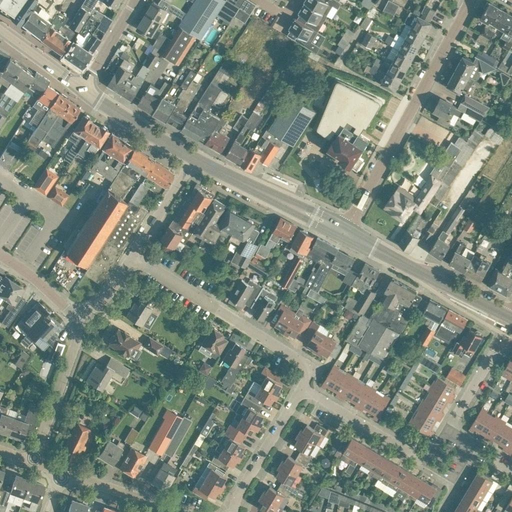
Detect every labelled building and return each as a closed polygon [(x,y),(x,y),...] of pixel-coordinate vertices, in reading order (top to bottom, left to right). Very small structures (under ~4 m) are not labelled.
[(0,0),(0,8),(2,6),(5,9),(3,12),(4,12),(6,9),(9,12),(7,15),(12,18),(14,15),(17,17),(15,20),(20,24),(20,23),(35,0),(0,0)] [(35,0),(20,23),(21,23),(21,24),(31,31),(40,38),(58,10),(64,0),(35,0)] [(78,31),(93,8),(97,0),(83,0),(69,25),(78,31)] [(201,39),(213,20),(220,10),(226,0),(194,0),(186,13),(183,19),(182,20),(179,25),(181,26),(197,37),(201,39)] [(245,11),(251,1),(249,0),(244,0),(240,8),(245,11)] [(305,0),(304,2),(305,2),(327,15),(333,6),(338,9),(342,3),(339,1),(336,0),(305,0)] [(373,0),(362,0),(360,3),(369,9),(373,5),(375,1),(373,0)] [(393,16),(399,5),(390,0),(388,0),(383,11),(392,16),(393,16)] [(147,12),(161,21),(167,10),(154,1),(147,12)] [(256,4),(251,1),(245,11),(250,14),(256,4)] [(328,15),(327,15),(305,2),(298,13),(307,18),(304,23),(313,28),(313,29),(318,32),(328,15)] [(485,36),(502,9),(490,2),(489,3),(487,2),(484,7),(486,8),(480,18),(488,23),(485,27),(485,26),(477,40),(486,46),(490,39),(485,36)] [(186,13),(172,5),(169,10),(183,19),(186,13)] [(435,11),(425,6),(421,12),(423,13),(421,16),(430,21),(436,11),(435,11)] [(245,11),(240,8),(239,7),(234,16),(245,22),(250,14),(245,11)] [(93,8),(78,31),(75,35),(75,42),(65,56),(82,68),(101,39),(91,33),(95,27),(104,33),(112,20),(93,8)] [(505,30),(511,18),(511,14),(502,9),(485,36),(490,39),(492,39),(496,32),(494,31),(497,25),(505,29),(505,30)] [(58,10),(40,38),(41,39),(51,46),(61,53),(70,39),(75,32),(64,24),(65,22),(63,20),(66,16),(58,10)] [(430,21),(421,16),(418,14),(417,15),(413,12),(410,11),(404,22),(406,23),(426,34),(432,22),(430,21)] [(156,28),(161,21),(147,12),(138,27),(157,38),(153,45),(157,47),(163,51),(170,39),(160,33),(161,31),(156,28)] [(390,20),(389,23),(394,26),(399,29),(403,22),(393,16),(392,16),(390,20)] [(367,30),(373,21),(366,17),(361,27),(367,30)] [(312,50),(317,53),(320,48),(320,47),(312,42),(318,32),(313,29),(313,28),(304,23),(295,18),(295,19),(293,18),(290,23),(291,24),(289,28),(291,29),(298,34),(294,39),(312,50)] [(511,45),(511,18),(505,30),(505,29),(503,33),(509,36),(506,39),(502,46),(509,50),(511,45)] [(420,45),(426,34),(406,23),(400,35),(405,38),(420,45)] [(178,64),(197,37),(181,26),(175,35),(163,53),(178,64)] [(345,49),(355,34),(348,30),(338,45),(339,46),(345,49)] [(367,32),(361,43),(371,48),(377,37),(367,32)] [(390,45),(394,37),(388,34),(384,41),(390,45)] [(414,57),(420,45),(405,38),(399,49),(414,57)] [(414,57),(399,49),(393,45),(387,57),(393,60),(407,68),(414,57)] [(341,56),(345,49),(339,46),(335,52),(341,56)] [(151,69),(163,51),(157,47),(153,53),(152,52),(136,78),(134,77),(132,81),(128,79),(119,93),(131,100),(150,68),(151,69)] [(124,51),(120,56),(130,62),(130,55),(124,51)] [(485,61),(493,66),(494,66),(497,60),(488,54),(485,61)] [(463,56),(456,69),(475,79),(478,78),(480,75),(479,71),(482,70),(483,72),(496,68),(476,57),(474,61),(463,56)] [(17,63),(8,57),(0,68),(0,88),(4,83),(6,84),(7,85),(0,96),(0,126),(9,113),(12,108),(18,98),(24,90),(34,75),(19,64),(17,63)] [(378,67),(382,60),(377,57),(373,64),(378,67)] [(401,80),(407,68),(393,60),(387,72),(401,80)] [(375,74),(378,67),(373,64),(371,67),(367,65),(364,71),(368,73),(369,71),(375,74)] [(119,93),(128,79),(127,78),(131,72),(120,65),(108,85),(119,93)] [(468,91),(475,79),(456,69),(446,86),(460,93),(462,88),(468,91)] [(229,77),(226,75),(219,70),(181,129),(199,139),(200,137),(207,142),(222,118),(208,110),(229,77)] [(41,94),(47,84),(48,83),(49,80),(36,71),(34,75),(24,90),(34,96),(37,92),(41,94)] [(198,81),(202,75),(197,72),(193,79),(193,78),(187,87),(186,89),(167,121),(180,128),(187,116),(183,113),(191,99),(201,84),(198,81)] [(395,91),(401,80),(387,72),(381,83),(395,91)] [(249,76),(244,84),(250,88),(255,79),(249,76)] [(317,128),(317,129),(317,130),(318,130),(329,138),(335,132),(338,134),(334,141),(334,140),(328,149),(342,158),(341,160),(351,166),(357,170),(363,160),(357,156),(368,140),(360,134),(364,128),(365,129),(382,103),(382,102),(382,101),(382,100),(381,100),(338,80),(337,80),(336,81),(336,82),(317,128)] [(164,97),(171,84),(165,81),(159,91),(158,90),(156,93),(154,92),(153,94),(146,90),(138,104),(153,113),(163,97),(164,97)] [(38,108),(29,122),(36,127),(36,126),(49,106),(59,93),(47,84),(41,94),(38,98),(33,105),(38,108)] [(182,84),(180,87),(173,84),(172,85),(171,84),(164,97),(163,97),(153,113),(167,121),(186,89),(187,87),(182,84)] [(226,155),(241,164),(249,149),(244,146),(249,137),(246,135),(250,129),(254,131),(262,116),(260,115),(266,104),(271,96),(266,92),(249,118),(240,131),(236,138),(226,155)] [(59,93),(49,106),(36,127),(32,133),(27,141),(36,147),(41,138),(53,146),(66,128),(71,121),(80,108),(59,93)] [(490,107),(476,100),(465,94),(461,102),(485,115),(489,109),(490,107)] [(284,140),(294,146),(316,111),(290,95),(264,137),(263,136),(254,149),(250,147),(249,149),(241,164),(252,170),(258,159),(268,165),(284,140)] [(485,115),(461,102),(458,108),(441,98),(434,111),(441,115),(438,120),(448,125),(454,113),(462,117),(464,112),(468,114),(468,115),(480,121),(481,122),(482,119),(485,115)] [(68,138),(74,142),(70,148),(77,153),(96,124),(90,120),(91,119),(90,118),(89,116),(87,114),(84,115),(83,114),(68,138)] [(240,131),(249,118),(242,114),(233,127),(240,131)] [(223,134),(219,131),(222,126),(223,127),(224,126),(228,119),(223,115),(222,118),(207,142),(206,143),(221,152),(229,138),(223,134)] [(450,167),(428,200),(436,206),(449,187),(448,187),(484,133),(499,144),(505,136),(482,119),(481,122),(480,121),(470,136),(469,138),(449,167),(450,167)] [(93,154),(95,152),(99,146),(108,130),(107,130),(107,127),(104,126),(102,126),(101,125),(100,126),(96,124),(77,153),(83,156),(87,150),(93,154)] [(102,174),(124,140),(112,132),(110,135),(102,148),(103,149),(90,167),(102,174)] [(132,151),(136,148),(132,146),(132,145),(124,140),(102,174),(112,181),(131,151),(132,151)] [(0,164),(9,170),(20,152),(9,145),(0,159),(0,164)] [(113,182),(111,185),(124,194),(148,156),(140,150),(136,148),(132,151),(131,151),(112,181),(113,182)] [(145,174),(154,160),(148,156),(124,194),(111,185),(66,252),(85,265),(114,221),(129,199),(145,173),(145,174)] [(160,195),(174,173),(154,160),(145,174),(145,173),(129,199),(136,204),(137,203),(147,187),(160,195)] [(450,167),(449,167),(439,160),(434,167),(430,174),(432,175),(416,198),(399,186),(388,203),(395,208),(393,212),(403,219),(412,206),(420,211),(428,200),(450,167)] [(46,195),(59,176),(47,168),(34,187),(46,195)] [(214,194),(197,183),(175,219),(177,220),(177,219),(179,221),(190,228),(192,225),(196,228),(199,223),(204,214),(203,213),(214,194)] [(62,206),(69,195),(55,185),(48,197),(62,206)] [(148,210),(137,203),(136,204),(129,199),(114,221),(85,265),(88,267),(84,273),(100,284),(148,210)] [(213,221),(215,222),(225,206),(214,199),(204,214),(199,223),(196,228),(194,232),(203,237),(205,237),(206,235),(205,235),(213,221)] [(450,245),(444,241),(449,234),(465,209),(459,205),(443,230),(438,237),(429,250),(441,258),(450,245)] [(230,210),(228,209),(220,225),(215,222),(213,221),(205,235),(206,235),(205,237),(203,237),(200,242),(211,248),(219,233),(230,238),(241,217),(236,214),(235,211),(232,210),(230,210)] [(425,216),(423,215),(419,212),(399,243),(410,251),(419,238),(418,237),(422,232),(416,229),(425,216)] [(241,217),(230,238),(240,244),(237,249),(244,253),(238,263),(240,264),(246,267),(247,266),(249,261),(259,246),(251,241),(252,240),(254,241),(259,231),(253,228),(255,224),(253,223),(253,221),(249,219),(247,220),(241,217)] [(256,252),(266,258),(271,248),(272,249),(276,241),(278,242),(281,236),(289,240),(296,227),(296,226),(295,225),(294,224),(292,223),(291,223),(280,218),(278,222),(266,245),(261,243),(256,252)] [(476,222),(471,219),(464,229),(470,233),(476,222)] [(194,232),(196,228),(192,225),(190,228),(179,221),(174,229),(170,226),(164,234),(160,239),(165,242),(166,241),(175,247),(179,241),(185,244),(193,231),(194,232)] [(433,222),(421,239),(427,243),(438,226),(433,222)] [(308,245),(313,236),(308,233),(307,231),(304,229),(302,230),(301,229),(290,249),(298,254),(300,250),(304,252),(301,258),(297,255),(281,284),(287,287),(305,255),(307,256),(312,247),(308,245)] [(477,249),(490,256),(501,236),(488,229),(477,249)] [(312,247),(307,256),(321,263),(320,265),(330,270),(332,267),(334,262),(331,260),(338,247),(318,237),(317,238),(312,248),(312,247)] [(460,242),(449,263),(464,271),(472,259),(471,259),(463,254),(467,246),(460,242)] [(338,247),(331,260),(334,262),(332,267),(347,275),(343,281),(349,284),(351,285),(352,284),(357,273),(356,272),(349,269),(355,258),(338,249),(338,248),(338,247)] [(511,264),(511,250),(509,256),(501,271),(496,268),(488,284),(489,284),(490,286),(492,288),(494,287),(498,289),(511,264)] [(481,280),(491,263),(485,259),(480,256),(480,257),(474,254),(471,259),(472,259),(464,271),(481,280)] [(249,261),(247,266),(266,278),(269,274),(249,261)] [(357,273),(352,284),(361,289),(363,286),(367,288),(369,289),(372,283),(379,271),(365,263),(359,274),(357,273)] [(511,264),(498,289),(502,292),(503,293),(506,295),(507,294),(509,295),(510,293),(511,289),(511,264)] [(312,271),(305,284),(313,288),(318,291),(321,293),(324,288),(321,286),(330,270),(320,265),(316,272),(312,271)] [(0,295),(5,298),(15,282),(5,276),(0,283),(0,295)] [(293,278),(288,288),(295,291),(300,282),(293,278)] [(242,280),(234,293),(230,298),(242,306),(248,296),(253,299),(261,286),(250,279),(247,283),(242,280)] [(4,318),(1,322),(8,326),(10,323),(16,314),(24,302),(18,299),(25,289),(15,282),(5,298),(10,301),(6,307),(9,310),(4,318)] [(275,303),(274,302),(277,296),(263,287),(255,299),(261,302),(254,314),(263,320),(267,313),(269,314),(275,303)] [(316,290),(313,288),(311,292),(315,295),(325,300),(327,297),(321,293),(318,291),(316,290)] [(362,316),(363,314),(376,293),(367,288),(355,307),(347,302),(344,306),(355,312),(361,315),(362,316)] [(126,315),(141,324),(156,301),(143,293),(139,300),(140,301),(138,305),(134,302),(126,315)] [(423,313),(424,314),(425,316),(427,317),(429,317),(432,318),(439,322),(447,307),(431,298),(429,302),(423,313)] [(38,322),(45,315),(48,311),(38,302),(15,326),(20,331),(23,328),(28,333),(24,337),(36,324),(36,323),(38,321),(38,322)] [(284,332),(294,315),(296,312),(281,304),(277,311),(281,314),(275,324),(281,328),(280,330),(284,332)] [(461,331),(468,319),(449,308),(442,321),(443,321),(436,333),(449,341),(453,334),(456,336),(459,330),(461,331)] [(294,315),(284,332),(288,335),(289,333),(295,336),(298,331),(303,334),(311,320),(306,316),(299,319),(294,315)] [(36,324),(24,337),(30,342),(35,336),(38,334),(41,336),(55,349),(50,361),(58,363),(65,345),(57,342),(57,343),(53,339),(56,336),(52,333),(58,326),(51,319),(50,320),(48,317),(45,320),(42,318),(38,322),(38,321),(36,323),(36,324)] [(316,352),(327,335),(317,329),(320,324),(313,320),(305,335),(311,338),(308,344),(314,347),(312,349),(316,352)] [(421,353),(422,354),(426,347),(427,345),(434,334),(436,331),(435,330),(428,326),(419,341),(423,343),(418,352),(414,358),(414,359),(415,360),(416,359),(417,360),(421,353)] [(201,343),(214,351),(211,355),(216,359),(226,343),(221,340),(224,335),(218,332),(218,330),(214,327),(212,328),(211,328),(201,343)] [(118,328),(113,336),(108,344),(119,350),(118,352),(123,355),(124,354),(127,356),(134,345),(138,348),(141,343),(129,335),(129,334),(124,331),(123,332),(118,328)] [(481,334),(481,332),(477,330),(475,331),(470,328),(466,335),(464,334),(460,342),(458,341),(452,352),(457,355),(463,344),(466,346),(463,351),(470,356),(482,335),(481,334)] [(332,338),(335,333),(330,330),(327,335),(316,352),(321,354),(322,352),(328,356),(334,346),(339,349),(341,346),(336,342),(337,341),(332,338)] [(27,346),(30,342),(24,337),(20,340),(27,346)] [(159,352),(162,346),(149,338),(144,347),(157,355),(159,352)] [(236,376),(244,362),(245,360),(240,357),(245,349),(235,343),(231,349),(230,348),(223,359),(231,364),(227,370),(236,376)] [(162,346),(159,352),(167,357),(171,351),(162,346)] [(21,368),(29,355),(23,350),(14,363),(21,368)] [(367,351),(363,358),(367,360),(369,358),(371,353),(367,351)] [(417,360),(420,362),(437,372),(440,365),(421,353),(417,360)] [(380,364),(382,360),(376,356),(373,360),(380,364)] [(97,362),(86,380),(101,389),(109,376),(121,383),(129,369),(110,357),(104,367),(97,362)] [(420,362),(417,360),(416,359),(415,360),(409,371),(413,374),(420,362)] [(511,379),(511,378),(511,360),(510,359),(502,374),(511,379)] [(198,370),(206,375),(212,366),(204,361),(198,370)] [(332,389),(342,372),(338,369),(339,368),(334,364),(321,386),(325,389),(327,386),(332,389)] [(26,365),(21,372),(24,374),(28,373),(30,369),(26,365)] [(277,381),(280,376),(265,366),(261,373),(266,376),(261,385),(278,395),(280,391),(278,390),(281,384),(277,381)] [(460,385),(466,375),(452,367),(446,376),(460,385)] [(340,397),(353,375),(347,372),(346,374),(342,372),(332,389),(337,392),(336,395),(340,397)] [(351,400),(361,383),(357,380),(358,379),(353,375),(340,397),(344,400),(345,397),(351,400)] [(431,385),(453,398),(455,394),(452,393),(456,387),(439,377),(436,381),(435,380),(431,385)] [(278,395),(261,385),(260,385),(253,381),(244,396),(261,406),(265,401),(269,404),(273,398),(275,399),(278,395)] [(358,408),(371,387),(366,383),(365,385),(361,383),(351,400),(356,403),(354,406),(358,408)] [(450,403),(453,398),(431,385),(428,391),(430,392),(427,396),(444,406),(448,401),(450,403)] [(369,411),(380,394),(375,391),(376,390),(371,387),(358,408),(362,411),(364,408),(369,411)] [(377,420),(390,398),(384,394),(383,396),(380,394),(369,411),(374,414),(373,417),(377,420)] [(259,426),(261,422),(259,420),(263,415),(258,412),(261,406),(244,396),(235,411),(259,426)] [(441,411),(444,406),(427,396),(425,400),(423,399),(420,404),(442,417),(444,413),(441,411)] [(439,421),(442,417),(420,404),(417,409),(419,410),(416,414),(433,425),(437,419),(439,421)] [(0,430),(8,433),(16,412),(0,405),(0,430)] [(33,430),(41,408),(35,406),(31,408),(28,416),(26,415),(24,421),(14,418),(16,412),(8,433),(10,434),(9,436),(16,439),(17,437),(22,438),(26,428),(33,430)] [(480,432),(491,415),(487,412),(488,411),(482,407),(469,429),(473,432),(475,429),(480,432)] [(388,417),(391,412),(386,409),(383,414),(388,417)] [(139,417),(144,421),(149,414),(144,410),(139,417)] [(256,430),(259,426),(235,411),(234,412),(236,413),(233,418),(239,421),(236,425),(231,422),(227,428),(243,437),(246,432),(251,435),(254,429),(256,430)] [(165,418),(149,447),(162,454),(163,452),(175,431),(182,418),(174,413),(170,420),(165,418)] [(430,430),(433,425),(416,414),(414,418),(412,417),(409,423),(431,436),(433,431),(430,430)] [(488,440),(501,418),(496,415),(494,417),(491,415),(480,432),(485,435),(484,438),(488,440)] [(175,431),(163,452),(171,456),(191,420),(183,416),(182,418),(175,431)] [(499,443),(509,426),(505,423),(506,422),(501,418),(488,440),(492,443),(494,440),(499,443)] [(59,459),(74,465),(79,453),(82,454),(86,446),(83,445),(91,429),(76,422),(59,459)] [(316,443),(319,445),(325,435),(328,429),(317,423),(314,428),(307,424),(303,430),(301,429),(299,433),(316,443)] [(506,451),(511,441),(511,427),(509,426),(499,443),(504,446),(502,449),(506,451)] [(131,427),(124,440),(131,444),(138,431),(131,427)] [(240,443),(243,437),(227,428),(218,443),(224,447),(241,457),(243,453),(241,451),(244,445),(240,443)] [(309,453),(316,443),(299,433),(296,437),(298,439),(295,445),(302,449),(299,454),(309,460),(312,455),(309,453)] [(349,464),(350,463),(362,443),(352,437),(346,447),(341,444),(334,454),(349,464)] [(124,444),(119,440),(116,444),(108,439),(99,454),(100,455),(99,457),(104,461),(106,459),(112,463),(124,444)] [(238,461),(241,457),(224,447),(218,443),(215,449),(220,452),(218,456),(214,454),(211,460),(226,469),(229,464),(232,466),(236,460),(238,461)] [(362,463),(371,448),(362,443),(350,463),(355,466),(358,460),(362,463)] [(131,448),(120,467),(135,476),(144,459),(146,456),(131,448)] [(372,468),(380,454),(371,448),(362,463),(372,468)] [(306,466),(309,460),(299,454),(295,459),(288,455),(285,461),(283,460),(280,464),(297,474),(303,464),(306,466)] [(378,478),(381,474),(390,459),(380,454),(372,468),(369,473),(378,478)] [(387,485),(399,465),(390,459),(381,474),(385,476),(381,481),(387,485)] [(201,475),(222,488),(224,484),(222,482),(226,476),(223,475),(225,471),(209,461),(207,465),(211,468),(205,477),(201,475)] [(160,468),(153,481),(166,489),(177,469),(166,462),(162,469),(160,468)] [(291,484),(297,474),(280,464),(277,468),(280,469),(276,475),(283,480),(280,485),(291,491),(296,494),(299,490),(294,486),(291,484)] [(396,490),(399,485),(408,470),(399,465),(387,485),(396,490)] [(409,491),(418,476),(408,470),(399,485),(396,490),(406,496),(409,491)] [(493,480),(486,476),(479,471),(473,480),(487,489),(493,480)] [(0,511),(4,511),(8,501),(13,503),(20,505),(24,496),(30,480),(16,475),(8,496),(2,494),(0,500),(0,511)] [(219,492),(222,488),(201,475),(191,491),(205,499),(208,493),(214,497),(217,491),(219,492)] [(418,496),(427,482),(418,476),(409,491),(418,496)] [(30,480),(24,496),(32,499),(29,508),(35,510),(44,485),(30,480)] [(482,499),(487,489),(473,480),(467,490),(482,499)] [(431,508),(438,497),(432,494),(436,487),(427,482),(418,496),(427,502),(425,505),(431,508)] [(287,497),(291,491),(280,485),(277,490),(270,486),(266,492),(264,491),(262,495),(279,505),(284,495),(287,497)] [(355,497),(357,493),(360,488),(355,486),(354,489),(352,488),(348,487),(344,493),(355,497)] [(501,498),(507,501),(511,492),(511,490),(507,488),(501,498)] [(476,508),(482,499),(467,490),(462,499),(476,508)] [(357,493),(355,497),(365,501),(369,494),(364,492),(362,495),(357,493)] [(371,495),(369,494),(365,501),(376,505),(377,501),(370,498),(371,495)] [(278,505),(279,505),(262,495),(259,499),(261,500),(258,506),(265,510),(263,511),(281,511),(284,508),(278,505)] [(501,510),(507,501),(501,498),(496,507),(501,510)] [(476,508),(462,499),(456,508),(462,511),(479,511),(481,510),(476,508)] [(72,500),(67,511),(84,511),(87,505),(72,500)] [(385,509),(388,505),(377,501),(376,505),(385,509)]
